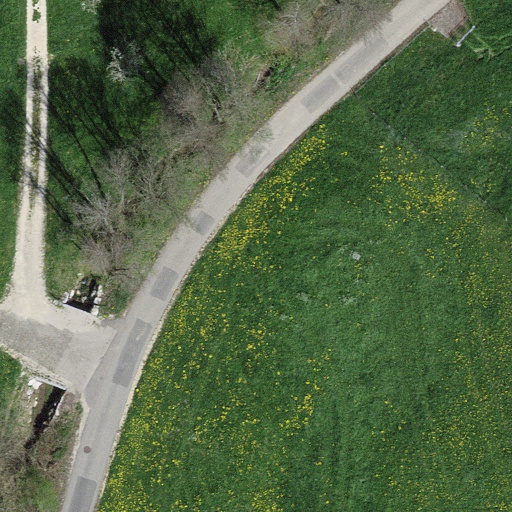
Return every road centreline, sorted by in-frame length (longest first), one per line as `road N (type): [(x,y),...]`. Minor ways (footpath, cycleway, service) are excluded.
road 1 (unclassified): [(100,511),(134,399),(184,297),(284,164),(465,0)]
road 2 (track): [(35,0),(35,349)]
